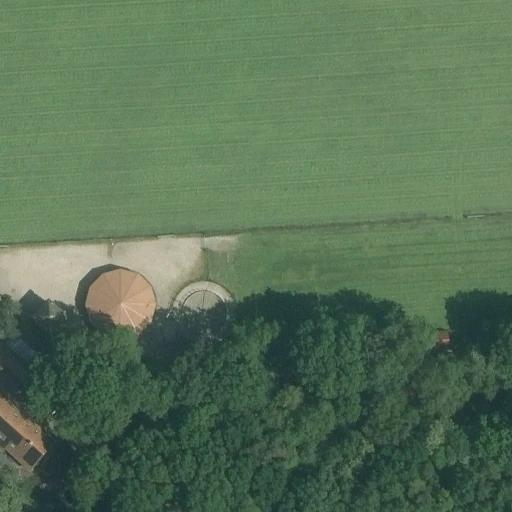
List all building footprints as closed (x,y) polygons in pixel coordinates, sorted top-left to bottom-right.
[(28,321),(48,340),(68,320),(47,301),(28,321)] [(446,334),(422,336),(424,356),(448,354),(446,334)] [(33,369),(5,344),(2,343),(0,345),(0,369),(3,367),(34,395),(46,383),(60,367),(47,355),(33,369)] [(216,346),(217,376),(240,375),(238,345),(216,346)] [(391,390),(393,411),(433,408),(431,386),(391,390)] [(0,452),(1,453),(5,449),(29,471),(53,444),(36,429),(41,425),(22,409),(0,388),(0,452)]
